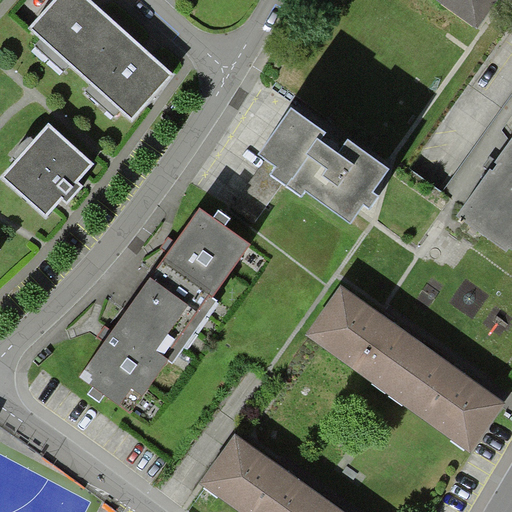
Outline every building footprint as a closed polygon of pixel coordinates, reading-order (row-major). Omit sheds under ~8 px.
[(120,33),(82,0),(57,0),(29,30),(79,76),(120,33)] [(440,0),(477,26),(494,0),(440,0)] [(171,77),(120,33),(79,76),(130,121),(171,77)] [(327,126),(294,103),(261,149),(278,160),(273,168),(303,189),(307,184),(353,217),(365,200),(371,205),(381,191),(374,187),(391,164),(349,135),(342,146),(323,132),(327,126)] [(92,167),(47,128),(2,181),(47,219),(61,202),(68,207),(83,189),(77,185),(92,167)] [(511,128),(463,199),(511,231),(511,128)] [(140,301),(195,340),(219,307),(213,303),(251,250),(225,232),(230,225),(219,217),(213,225),(200,216),(140,301)] [(391,383),(425,334),(343,276),(309,325),(391,383)] [(175,370),(195,340),(140,301),(83,382),(96,391),(91,398),(100,404),(104,398),(132,417),(168,365),(175,370)] [(473,440),(507,391),(425,334),(391,383),(473,440)] [(261,511),(310,511),(327,489),(239,425),(205,472),(261,511)] [(359,511),(327,489),(310,511),(359,511)]
